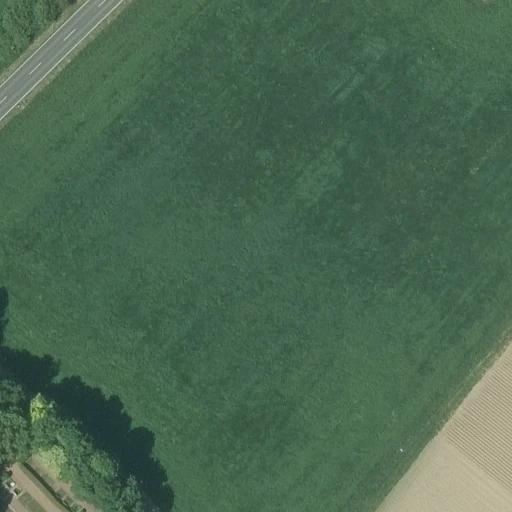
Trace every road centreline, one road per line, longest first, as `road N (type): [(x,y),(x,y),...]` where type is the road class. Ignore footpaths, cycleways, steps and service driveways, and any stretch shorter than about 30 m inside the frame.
road 1 (track): [(365,511),(511,330)]
road 2 (secondary): [(0,108),(113,0)]
